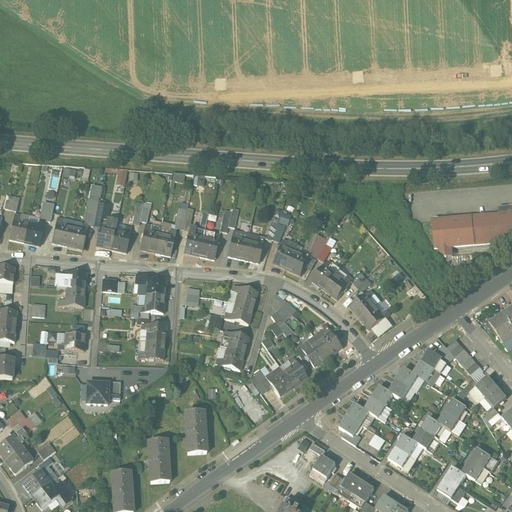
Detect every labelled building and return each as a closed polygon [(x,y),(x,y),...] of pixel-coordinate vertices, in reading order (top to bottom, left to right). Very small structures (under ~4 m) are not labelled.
[(75,172),(64,171),(63,180),(73,182),(75,172)] [(90,172),(83,171),(81,183),(87,185),(90,172)] [(128,173),(119,172),(116,187),(124,189),(128,173)] [(101,189),(92,187),(86,215),(89,216),(87,228),(93,229),(98,202),(101,189)] [(11,199),(5,197),(2,211),(8,212),(11,199)] [(18,201),(11,199),(8,212),(15,214),(18,201)] [(54,203),(48,202),(45,213),(52,215),(54,203)] [(105,203),(98,202),(93,229),(99,230),(101,223),(107,224),(110,209),(104,208),(105,203)] [(143,206),(136,205),(131,226),(138,227),(139,223),(142,211),(143,206)] [(148,212),(142,211),(139,223),(146,224),(148,212)] [(186,211),(185,213),(182,226),(189,228),(193,212),(186,211)] [(179,212),(174,230),(181,232),(182,226),(185,213),(179,212)] [(511,213),(431,222),(434,251),(511,242),(511,213)] [(229,222),(227,229),(233,231),(236,219),(229,218),(229,222)] [(63,221),(61,227),(55,225),(51,245),(66,248),(72,223),(63,221)] [(222,221),(219,234),(225,236),(227,229),(229,222),(222,221)] [(277,226),(271,242),(278,244),(285,224),(278,221),(277,226)] [(116,224),(109,222),(109,226),(106,225),(107,224),(101,223),(99,230),(95,249),(110,252),(116,227),(116,224)] [(27,227),(12,223),(8,242),(23,245),(27,227)] [(81,225),(72,223),(66,248),(81,251),(85,232),(80,231),(81,225)] [(271,224),(265,241),(271,242),(277,226),(271,224)] [(42,230),(27,227),(23,245),(38,248),(42,230)] [(125,229),(116,227),(110,252),(125,256),(129,237),(123,235),(125,229)] [(160,230),(145,227),(139,252),(154,256),(160,230)] [(170,232),(160,230),(154,256),(169,259),(173,240),(168,239),(169,233),(170,233),(170,232)] [(202,240),(187,237),(184,256),(198,259),(202,240)] [(311,254),(309,257),(317,261),(325,247),(328,243),(318,237),(313,247),(310,254),(311,254)] [(217,243),(202,240),(198,259),(213,262),(217,243)] [(246,243),(231,240),(227,259),(242,262),(246,243)] [(261,246),(246,243),(242,262),(257,265),(261,246)] [(285,250),(279,248),(272,266),(286,272),(296,248),(288,244),(285,250)] [(325,247),(317,261),(322,265),(331,250),(325,247)] [(310,254),(296,248),(286,272),(300,277),(309,257),(311,254),(310,254)] [(13,270),(0,268),(0,284),(12,285),(13,270)] [(336,278),(323,268),(312,284),(324,293),(336,278)] [(85,275),(61,273),(60,279),(56,279),(56,290),(66,291),(84,292),(85,275)] [(165,281),(150,280),(150,278),(136,277),(135,285),(140,285),(139,296),(146,297),(164,298),(165,281)] [(348,287),(336,278),(324,293),(337,303),(348,287)] [(361,278),(354,287),(357,290),(365,282),(361,278)] [(117,282),(102,281),(101,293),(123,295),(124,284),(117,284),(117,282)] [(365,282),(357,290),(362,295),(371,286),(365,282)] [(257,294),(240,289),(235,306),(253,310),(257,294)] [(84,292),(66,291),(65,307),(82,309),(84,292)] [(198,298),(186,296),(186,303),(198,305),(198,298)] [(164,298),(146,297),(145,308),(139,307),(138,312),(138,313),(149,314),(163,315),(164,298)] [(374,309),(365,297),(350,310),(360,322),(374,309)] [(287,304),(283,310),(292,318),(297,312),(287,304)] [(253,310),(235,306),(231,322),(248,327),(253,310)] [(384,321),(374,309),(360,322),(369,334),(384,321)] [(283,310),(276,314),(283,324),(292,318),(283,310)] [(511,310),(503,317),(511,330),(511,310)] [(16,313),(0,311),(0,327),(15,329),(16,313)] [(276,314),(271,318),(275,324),(278,328),(283,335),(286,338),(292,334),(283,324),(276,314)] [(223,320),(211,316),(210,322),(222,326),(223,320)] [(511,330),(503,317),(489,326),(504,347),(503,348),(508,355),(511,353),(511,352),(511,330)] [(148,320),(137,319),(137,326),(141,326),(141,332),(147,332),(148,326),(149,326),(149,320),(148,320)] [(222,326),(210,322),(208,329),(220,332),(222,326)] [(278,328),(275,324),(269,328),(277,339),(283,335),(278,328)] [(149,326),(148,326),(147,332),(141,332),(140,343),(165,345),(166,328),(149,326)] [(15,329),(0,327),(0,342),(10,343),(14,344),(15,329)] [(248,340),(225,333),(221,349),(227,351),(244,356),(248,340)] [(85,337),(65,336),(64,351),(84,353),(85,337)] [(331,336),(318,345),(328,361),(342,351),(331,336)] [(268,340),(261,344),(267,353),(274,349),(268,340)] [(165,345),(140,343),(139,354),(146,355),(145,360),(164,362),(165,345)] [(455,343),(446,351),(450,355),(459,348),(455,343)] [(328,361),(318,345),(304,356),(314,371),(328,361)] [(450,355),(446,351),(443,348),(438,352),(447,362),(452,357),(450,355)] [(463,352),(459,348),(450,355),(452,357),(454,360),(463,352)] [(244,356),(227,351),(222,367),(240,372),(244,356)] [(442,360),(428,352),(421,365),(440,377),(446,366),(440,363),(442,360)] [(467,356),(463,352),(454,360),(458,364),(467,356)] [(467,356),(458,364),(462,368),(472,361),(467,356)] [(5,360),(0,359),(0,379),(12,380),(13,360),(5,360)] [(472,361),(462,368),(466,373),(476,366),(472,361)] [(307,380),(296,365),(292,369),(288,364),(279,370),(293,390),(307,380)] [(440,377),(421,365),(413,376),(417,378),(432,388),(440,377)] [(75,367),(56,366),(56,374),(74,375),(75,367)] [(476,366),(466,373),(471,378),(479,370),(476,366)] [(293,390),(279,370),(260,384),(267,393),(272,389),(279,400),(293,390)] [(413,376),(404,370),(396,382),(410,390),(417,378),(413,376)] [(479,370),(471,378),(475,382),(483,374),(479,370)] [(259,376),(251,382),(262,397),(267,393),(260,384),(263,382),(259,376)] [(497,389),(487,379),(479,386),(475,389),(484,400),(497,389)] [(96,384),(87,384),(87,405),(108,406),(108,401),(108,383),(96,382),(96,384)] [(410,390),(396,382),(389,394),(393,396),(402,402),(410,390)] [(479,386),(475,382),(457,397),(462,400),(471,393),(475,389),(479,386)] [(108,383),(108,401),(120,401),(121,383),(108,383)] [(389,394),(380,388),(372,400),(385,408),(393,396),(389,394)] [(484,400),(480,405),(489,415),(494,411),(507,401),(497,389),(484,400)] [(385,408),(372,400),(364,412),(369,415),(378,420),(385,408)] [(466,410),(453,401),(445,413),(459,421),(466,410)] [(364,412),(355,406),(348,418),(361,427),(369,415),(364,412)] [(511,410),(502,419),(511,430),(511,429),(511,410)] [(494,411),(489,415),(485,419),(489,424),(498,416),(494,411)] [(20,413),(7,422),(13,431),(19,426),(26,421),(20,413)] [(459,421),(445,413),(438,425),(450,433),(451,433),(459,421)] [(204,414),(186,415),(187,436),(206,435),(204,414)] [(502,419),(498,416),(489,424),(493,428),(502,419)] [(361,427),(348,418),(340,430),(346,434),(354,439),(355,436),(361,427)] [(26,421),(19,426),(22,431),(26,436),(36,428),(28,419),(26,421)] [(438,425),(428,419),(420,431),(434,439),(442,445),(450,433),(438,425)] [(22,431),(0,448),(0,456),(2,459),(5,457),(8,462),(23,451),(19,446),(28,439),(26,436),(22,431)] [(434,439),(420,431),(413,443),(417,446),(426,451),(434,439)] [(354,439),(346,434),(342,440),(355,449),(361,440),(355,436),(354,439)] [(206,435),(187,436),(188,456),(207,455),(206,435)] [(381,452),(387,441),(376,435),(370,446),(381,452)] [(413,443),(403,437),(396,449),(410,458),(417,446),(413,443)] [(299,449),(305,454),(310,445),(304,441),(299,449)] [(167,443),(148,443),(150,466),(168,465),(167,443)] [(49,444),(38,453),(44,462),(49,458),(56,453),(49,444)] [(310,451),(322,458),(325,453),(313,446),(310,451)] [(410,458),(396,449),(388,461),(402,470),(405,464),(410,458)] [(498,463),(477,450),(469,462),(483,471),(490,475),(498,463)] [(23,451),(8,462),(12,467),(10,469),(16,476),(33,463),(32,463),(23,451)] [(49,458),(44,462),(38,467),(42,472),(54,464),(49,458)] [(336,467),(322,458),(313,472),(327,481),(336,467)] [(483,471),(469,462),(462,474),(466,476),(475,483),(483,471)] [(168,465),(150,466),(151,486),(169,484),(168,465)] [(462,474),(453,468),(445,480),(458,488),(466,476),(462,474)] [(324,486),(327,481),(313,472),(310,477),(324,486)] [(40,473),(23,486),(29,494),(31,492),(35,497),(49,486),(40,474),(41,474),(40,473)] [(130,474),(112,475),(113,496),(131,495),(130,474)] [(341,480),(336,476),(329,487),(334,490),(341,480)] [(361,484),(349,476),(345,482),(341,489),(343,491),(353,497),(361,484)] [(345,482),(341,480),(334,490),(339,493),(341,489),(345,482)] [(458,488),(445,480),(437,492),(458,505),(466,493),(458,488)] [(53,490),(49,486),(35,497),(38,502),(36,504),(42,511),(56,501),(63,510),(72,502),(72,499),(61,484),(53,490)] [(373,491),(361,484),(353,497),(364,504),(365,504),(373,491)] [(353,497),(343,491),(338,497),(349,504),(353,497)] [(132,511),(131,495),(113,496),(113,511),(132,511)] [(364,504),(353,497),(349,504),(360,510),(364,504)] [(391,511),(395,505),(383,498),(375,510),(375,511),(377,511),(391,511)] [(279,511),(301,511),(304,508),(287,499),(279,511)]
